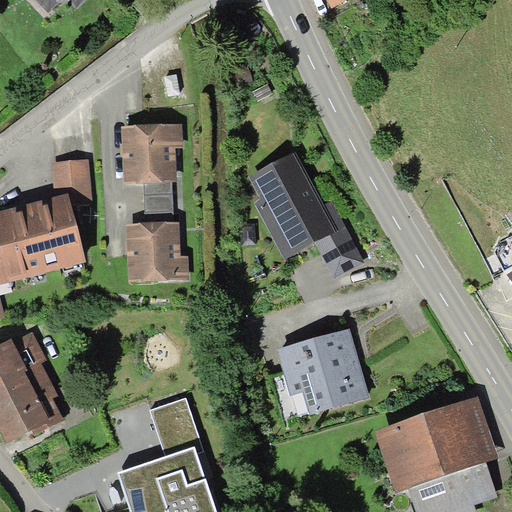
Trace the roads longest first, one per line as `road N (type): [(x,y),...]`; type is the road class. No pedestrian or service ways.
road 1 (tertiary): [(511,407),(385,205),(282,0)]
road 2 (residential): [(205,0),(110,61),(0,150)]
